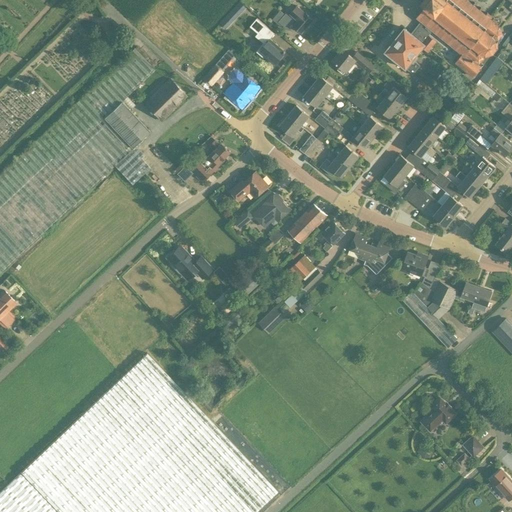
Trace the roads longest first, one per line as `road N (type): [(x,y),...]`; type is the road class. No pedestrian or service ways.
road 1 (unclassified): [(0,376),(261,144)]
road 2 (unclassified): [(272,511),(440,364)]
road 3 (unclassified): [(431,511),(506,442),(440,364)]
road 4 (residential): [(247,131),(100,0)]
road 5 (residential): [(247,131),(362,0)]
road 6 (residential): [(345,205),(425,109)]
